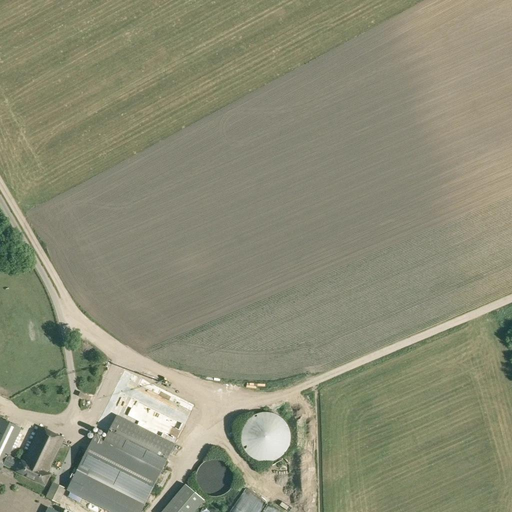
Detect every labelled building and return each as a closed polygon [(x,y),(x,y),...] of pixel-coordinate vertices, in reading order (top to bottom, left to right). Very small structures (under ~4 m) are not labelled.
[(164,413),(155,409),(160,398),(138,388),(126,415),(156,429),(164,413)] [(110,403),(117,397),(112,390),(104,397),(110,403)] [(262,462),(263,462),(264,462),(265,462),(266,462),(267,462),(268,462),(269,462),(270,462),(271,461),(272,461),(273,461),(274,461),(274,460),(275,460),(276,459),(277,459),(278,458),(279,458),(280,457),(281,456),(282,455),(283,454),(283,453),(284,453),(284,452),(285,451),(286,450),(286,449),(287,448),(287,447),(288,446),(288,445),(288,444),(289,443),(289,442),(289,441),(289,440),(289,439),(289,438),(289,437),(289,436),(289,435),(289,434),(289,433),(289,432),(288,432),(288,431),(288,430),(288,429),(287,428),(287,427),(286,426),(286,425),(285,424),(284,423),(284,422),(283,422),(283,421),(282,420),(281,419),(280,419),(280,418),(279,418),(278,417),(277,417),(277,416),(276,416),(275,415),(274,415),(273,414),(272,414),(271,414),(270,414),(269,413),(268,413),(267,413),(266,413),(265,413),(264,413),(263,413),(262,413),(261,413),(260,413),(259,413),(258,414),(257,414),(256,414),(255,415),(254,415),(253,415),(253,416),(252,416),(251,417),(250,417),(250,418),(249,418),(248,419),(247,420),(246,421),(245,422),(244,423),(244,424),(243,424),(243,425),(242,426),(242,427),(241,428),(241,429),(241,430),(241,431),(240,432),(240,433),(240,434),(240,435),(240,436),(240,437),(240,438),(240,439),(240,440),(240,441),(240,442),(240,443),(240,444),(241,444),(241,445),(241,446),(241,447),(242,448),(242,449),(243,450),(243,451),(244,451),(244,452),(245,453),(245,454),(246,454),(247,455),(248,456),(248,457),(249,457),(250,458),(251,459),(252,459),(253,459),(253,460),(254,460),(255,461),(256,461),(257,461),(258,462),(259,462),(260,462),(261,462),(262,462)] [(77,493),(114,511),(141,511),(162,471),(175,444),(117,415),(104,440),(95,435),(77,470),(85,475),(77,493)] [(17,471),(46,485),(50,474),(47,473),(63,438),(41,428),(27,459),(24,457),(22,460),(21,460),(20,461),(9,456),(21,428),(0,418),(0,466),(3,468),(4,465),(17,471)] [(68,443),(70,445),(68,448),(71,449),(76,440),(71,437),(68,443)] [(211,497),(216,497),(219,496),(225,494),(227,492),(229,490),(231,487),(233,483),(233,479),(233,474),(232,470),(229,466),(226,462),(220,459),(214,459),(209,460),(204,462),(201,464),(198,467),(196,472),(195,476),(196,482),(197,486),(200,490),(203,493),(207,496),(211,497)] [(252,461),(247,464),(253,474),(259,470),(252,461)] [(172,478),(175,471),(169,469),(166,476),(172,478)] [(193,511),(204,500),(186,485),(162,511),(193,511)]
